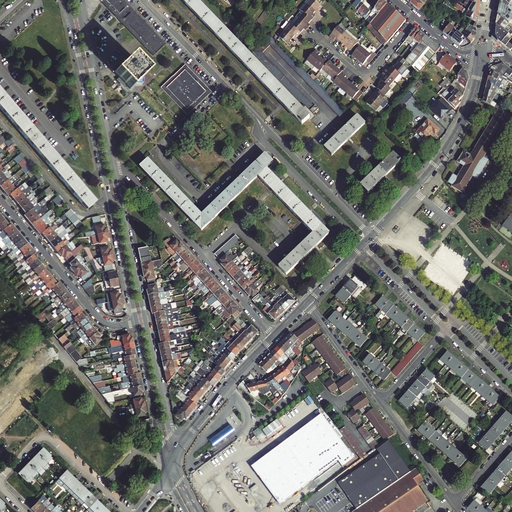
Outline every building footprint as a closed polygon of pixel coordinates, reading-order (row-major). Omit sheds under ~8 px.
[(118,13),(105,0),(101,0),(100,1),(107,9),(108,9),(124,26),(125,27),(137,40),(138,41),(153,56),(156,53),(123,19),(133,10),(127,4),(118,13)] [(105,0),(118,13),(127,4),(122,0),(105,0)] [(310,118),(196,0),(181,0),(302,125),(308,119),(310,118)] [(314,0),(311,0),(307,5),(314,12),(318,8),(320,10),(322,7),(314,0)] [(357,0),(356,2),(352,6),(355,9),(361,3),(364,5),(366,2),(367,0),(357,0)] [(413,0),(410,5),(419,12),(426,5),(429,0),(413,0)] [(482,1),(480,0),(469,0),(469,1),(470,2),(481,9),(482,1)] [(511,0),(501,0),(500,3),(511,12),(511,0)] [(374,10),(370,15),(373,18),(376,16),(377,17),(387,5),(382,1),(374,10)] [(366,2),(364,5),(358,12),(361,15),(363,13),(366,15),(363,18),(366,20),(370,15),(374,10),(366,2)] [(456,5),(479,19),(481,9),(470,2),(467,8),(464,6),(462,5),(458,2),(456,5)] [(511,12),(500,3),(498,16),(509,25),(511,20),(511,12)] [(307,5),(301,11),(303,13),(311,20),(314,16),(312,14),(314,12),(307,5)] [(377,17),(370,25),(387,43),(406,21),(387,5),(377,17)] [(471,21),(473,22),(478,26),(479,19),(456,5),(455,8),(463,13),(468,16),(466,18),(471,21)] [(156,53),(165,44),(133,10),(123,19),(156,53)] [(303,13),(298,20),(308,28),(310,26),(308,24),(311,20),(303,13)] [(511,27),(509,25),(498,16),(496,24),(511,37),(511,36),(511,35),(511,34),(511,27)] [(308,28),(298,20),(295,18),(291,23),(290,24),(292,26),(300,33),(303,29),(305,31),(308,28)] [(469,29),(477,34),(478,26),(473,22),(469,29)] [(290,24),(285,31),(292,37),(294,35),(296,37),(300,33),(292,26),(290,24)] [(505,46),(511,38),(511,37),(496,24),(495,34),(497,40),(505,46)] [(336,39),(338,41),(345,33),(347,30),(341,25),(330,37),(334,41),(336,39)] [(370,25),(368,28),(385,46),(387,43),(370,25)] [(449,38),(455,31),(456,30),(451,25),(444,34),(449,38)] [(466,32),(464,30),(459,26),(458,28),(462,31),(459,34),(467,41),(472,45),(476,40),(466,32)] [(477,34),(469,29),(466,32),(476,40),(477,34)] [(345,33),(338,41),(342,44),(340,47),(343,49),(351,38),(354,36),(347,30),(345,33)] [(417,30),(407,41),(412,45),(421,34),(417,30)] [(279,38),(289,46),(291,43),(289,41),(292,37),(285,31),(279,37),(279,38)] [(455,31),(449,38),(461,48),(467,41),(459,34),(455,31)] [(421,34),(412,45),(414,47),(414,48),(411,52),(413,54),(426,38),(421,34)] [(310,111),(315,107),(263,52),(270,45),(341,118),(346,113),(320,86),(315,82),(314,80),(270,36),(258,48),(253,52),(305,107),(306,107),(310,111)] [(351,52),(356,46),(358,44),(360,41),(354,36),(351,38),(343,49),(345,51),(347,49),(351,52)] [(426,38),(413,54),(406,61),(420,75),(441,50),(426,38)] [(363,44),(360,47),(359,49),(356,46),(351,52),(354,55),(352,57),(358,61),(366,51),(368,49),(363,44)] [(368,49),(366,51),(358,61),(363,66),(367,61),(370,64),(370,63),(377,56),(373,53),(368,49)] [(314,67),(321,59),(319,57),(321,55),(317,52),(308,61),(314,67)] [(114,72),(130,88),(135,83),(143,83),(143,76),(147,72),(131,55),(114,72)] [(446,70),(452,75),(454,73),(459,77),(465,70),(447,56),(437,69),(443,74),(446,70)] [(321,59),(314,67),(319,71),(320,71),(321,72),(329,63),(325,59),(323,61),(321,59)] [(314,67),(308,61),(306,64),(312,70),(314,67)] [(327,78),(329,76),(337,66),(335,64),(333,66),(329,63),(321,72),(320,73),(326,79),(327,78)] [(490,71),(511,82),(511,70),(503,63),(490,68),(490,71)] [(393,69),(404,78),(410,71),(402,64),(398,68),(396,66),(393,69)] [(185,65),(182,68),(164,85),(161,88),(164,91),(184,112),(188,115),(211,92),(185,65)] [(337,66),(329,76),(327,78),(334,83),(335,81),(342,74),(338,71),(340,68),(337,66)] [(404,78),(393,69),(390,73),(388,71),(386,73),(396,82),(398,84),(404,78)] [(454,88),(464,98),(470,81),(470,79),(469,74),(465,70),(459,77),(458,80),(453,87),(454,88)] [(511,85),(511,82),(490,71),(488,76),(497,81),(500,83),(502,84),(503,81),(508,84),(511,85)] [(396,82),(386,73),(383,76),(386,78),(382,82),(391,89),(396,82)] [(342,74),(335,81),(334,83),(340,89),(347,81),(344,79),(346,77),(342,74)] [(487,82),(495,86),(497,81),(488,76),(487,82)] [(445,89),(446,88),(447,87),(451,83),(447,78),(445,80),(447,82),(443,86),(445,89)] [(347,81),(340,89),(347,94),(355,85),(352,82),(350,84),(347,81)] [(391,89),(382,82),(380,84),(382,86),(379,90),(387,97),(393,91),(391,89)] [(496,94),(500,96),(503,91),(498,88),(495,86),(487,82),(486,89),(496,94)] [(347,94),(354,101),(360,93),(356,89),(358,87),(355,85),(347,94)] [(447,87),(446,88),(460,103),(464,98),(454,88),(451,91),(447,87)] [(460,103),(446,88),(445,89),(444,90),(447,94),(444,97),(457,110),(462,105),(460,103)] [(347,94),(340,89),(338,92),(344,97),(347,94)] [(492,101),(496,94),(486,89),(482,102),(495,108),(497,104),(492,101)] [(387,97),(379,90),(377,93),(378,94),(373,99),(382,107),(387,102),(385,100),(387,97)] [(95,202),(0,91),(0,108),(87,209),(95,202)] [(406,103),(414,96),(409,91),(402,98),(406,103)] [(360,93),(354,101),(357,103),(363,95),(360,93)] [(382,107),(373,99),(369,105),(378,113),(378,112),(381,115),(385,110),(382,107)] [(442,120),(448,114),(449,115),(454,110),(443,99),(432,110),(442,120)] [(319,109),(316,106),(315,107),(310,111),(314,114),(319,109)] [(471,155),(464,151),(457,162),(464,166),(457,177),(453,175),(448,182),(453,185),(452,186),(462,193),(473,176),(477,179),(489,160),(484,157),(509,116),(506,114),(498,110),(471,155)] [(366,124),(358,116),(325,148),(332,156),(366,124)] [(437,136),(441,132),(429,122),(426,126),(418,135),(421,138),(422,137),(427,142),(434,134),(437,136)] [(10,153),(15,149),(10,144),(6,148),(10,153)] [(18,163),(23,159),(19,154),(13,158),(17,164),(18,163)] [(210,224),(258,177),(266,170),(274,162),(266,154),(203,215),(202,215),(210,224)] [(402,162),(395,154),(361,186),(369,194),(402,162)] [(7,156),(1,160),(0,161),(0,168),(5,165),(3,162),(9,158),(7,156)] [(18,163),(22,168),(27,164),(23,159),(18,163)] [(141,167),(202,231),(210,224),(202,215),(149,160),(141,167)] [(26,173),(31,169),(27,164),(22,168),(21,169),(25,174),(26,173)] [(0,177),(7,171),(9,170),(5,165),(0,168),(0,177)] [(30,178),(35,173),(31,169),(26,173),(30,178)] [(259,178),(313,234),(315,235),(322,242),(330,235),(267,171),(266,170),(258,177),(259,178)] [(6,178),(10,174),(7,171),(0,177),(0,185),(8,180),(6,178)] [(11,176),(8,180),(0,185),(0,186),(4,191),(18,179),(14,175),(11,176)] [(41,176),(36,181),(40,185),(45,181),(41,176)] [(9,194),(16,189),(14,187),(18,183),(17,182),(21,180),(19,178),(18,179),(4,191),(8,196),(9,194)] [(20,190),(23,187),(21,185),(16,189),(9,194),(13,199),(22,192),(20,190)] [(44,190),(48,195),(54,191),(50,186),(44,190)] [(17,204),(29,194),(25,189),(22,192),(13,199),(17,204)] [(22,209),(34,199),(35,198),(31,192),(29,194),(17,204),(22,209)] [(53,200),(58,204),(63,200),(59,195),(53,200)] [(35,201),(34,199),(22,209),(25,213),(36,205),(37,204),(35,201)] [(28,220),(40,210),(36,205),(25,213),(24,215),(28,220)] [(32,225),(44,215),(42,213),(48,208),(46,205),(40,210),(28,220),(32,225)] [(36,230),(48,220),(47,218),(48,216),(58,207),(56,205),(44,215),(32,225),(36,230)] [(70,210),(65,214),(69,219),(74,215),(70,210)] [(511,214),(502,228),(511,235),(511,214)] [(54,215),(48,220),(36,230),(40,234),(42,233),(52,225),(50,222),(56,218),(54,215)] [(78,220),(74,215),(69,219),(73,224),(78,220)] [(93,236),(95,236),(107,233),(106,228),(104,229),(103,222),(101,223),(100,216),(87,219),(88,222),(92,222),(93,226),(95,225),(96,231),(92,232),(93,236)] [(0,232),(3,230),(9,225),(5,220),(0,224),(0,232)] [(82,225),(78,220),(73,224),(78,229),(82,225)] [(11,223),(9,225),(3,230),(4,232),(0,235),(3,238),(7,235),(15,228),(11,223)] [(54,223),(52,225),(42,233),(46,238),(58,228),(54,223)] [(50,243),(62,233),(60,230),(66,226),(64,223),(58,228),(46,238),(50,243)] [(19,233),(15,228),(7,235),(8,237),(5,240),(7,243),(11,240),(19,233)] [(23,238),(19,233),(11,240),(13,242),(9,245),(10,246),(11,248),(15,245),(23,238)] [(66,238),(62,233),(50,243),(54,248),(66,238)] [(109,239),(107,233),(95,236),(96,239),(97,242),(98,242),(99,246),(108,245),(106,239),(109,239)] [(216,255),(220,260),(241,240),(236,235),(216,255)] [(322,242),(315,235),(280,268),(288,276),(322,242)] [(19,250),(27,243),(23,238),(15,245),(17,247),(13,250),(15,253),(19,250)] [(70,242),(66,238),(54,248),(58,252),(66,245),(70,242)] [(174,257),(177,254),(185,247),(181,243),(180,244),(177,242),(174,245),(170,239),(164,243),(169,249),(168,250),(174,257)] [(23,254),(31,248),(27,243),(19,250),(21,251),(17,254),(18,255),(19,257),(23,254)] [(65,258),(67,261),(77,254),(74,251),(75,250),(70,244),(67,246),(66,245),(58,252),(61,256),(63,255),(65,257),(65,258)] [(101,258),(112,255),(111,250),(109,250),(108,247),(100,249),(102,256),(100,257),(101,258)] [(139,249),(142,264),(152,262),(149,247),(139,249)] [(175,259),(178,262),(189,252),(185,247),(177,254),(179,256),(175,259)] [(35,253),(31,248),(23,254),(25,256),(21,259),(22,260),(24,262),(25,261),(33,254),(35,253)] [(225,269),(230,274),(241,264),(243,262),(246,259),(253,253),(248,248),(239,257),(225,269)] [(7,259),(15,253),(13,250),(5,257),(7,259)] [(189,252),(178,262),(176,263),(172,267),(176,272),(182,267),(193,256),(189,252)] [(29,266),(38,259),(33,254),(25,261),(27,263),(24,266),(26,269),(29,266)] [(73,272),(84,263),(77,254),(67,261),(72,266),(70,268),(73,272)] [(112,255),(101,258),(96,259),(97,260),(99,260),(100,264),(101,264),(102,266),(104,265),(105,269),(113,268),(111,261),(114,260),(112,255)] [(224,264),(222,266),(225,269),(239,257),(237,255),(233,258),(231,257),(230,258),(228,256),(222,261),(224,264)] [(193,256),(182,267),(184,269),(179,274),(181,276),(186,271),(198,261),(193,256)] [(33,271),(42,264),(38,259),(29,266),(31,268),(27,270),(28,271),(30,273),(33,271)] [(142,264),(144,273),(154,271),(160,270),(162,268),(161,260),(152,262),(142,264)] [(198,261),(186,271),(188,274),(183,279),(185,281),(194,273),(202,266),(198,261)] [(83,281),(92,274),(84,263),(73,272),(76,276),(78,274),(83,281)] [(241,272),(234,279),(238,284),(246,277),(244,275),(247,271),(252,266),(250,263),(241,272)] [(46,269),(42,264),(33,271),(35,273),(32,276),(34,278),(46,269)] [(241,264),(230,274),(234,279),(241,272),(239,270),(243,267),(241,264)] [(202,266),(194,273),(196,275),(192,278),(193,279),(187,284),(189,286),(194,281),(206,271),(202,266)] [(238,284),(242,288),(250,281),(248,279),(252,276),(251,276),(257,271),(255,268),(249,274),(246,277),(238,284)] [(41,281),(50,274),(46,269),(34,278),(38,283),(41,281)] [(107,273),(107,275),(108,279),(106,280),(106,281),(118,278),(116,271),(107,273)] [(149,285),(158,283),(157,279),(156,279),(154,271),(144,273),(145,278),(148,278),(149,285)] [(191,288),(193,290),(202,282),(210,275),(206,271),(194,281),(197,284),(191,288)] [(253,278),(250,281),(242,288),(247,293),(258,283),(256,281),(258,279),(258,278),(261,275),(259,273),(253,278)] [(42,288),(54,278),(50,274),(41,281),(43,282),(39,285),(42,288)] [(195,293),(197,295),(203,290),(214,280),(210,275),(202,282),(204,284),(200,287),(201,288),(195,293)] [(47,291),(51,288),(57,283),(54,278),(42,288),(44,290),(46,293),(47,291)] [(110,287),(110,288),(119,286),(118,278),(106,281),(105,281),(106,288),(110,287)] [(93,285),(94,285),(91,279),(83,286),(85,289),(93,285)] [(202,300),(207,295),(219,284),(214,280),(203,290),(205,293),(200,297),(202,300)] [(344,289),(351,295),(358,286),(351,280),(344,289)] [(52,296),(63,287),(59,282),(57,283),(51,288),(53,291),(49,293),(52,296)] [(258,283),(247,293),(250,297),(252,295),(254,298),(260,293),(258,290),(261,287),(258,283)] [(219,284),(207,295),(209,297),(204,302),(206,304),(211,300),(223,289),(219,284)] [(90,295),(95,293),(93,285),(85,289),(90,295)] [(148,291),(149,296),(162,293),(161,292),(159,293),(158,285),(150,287),(151,290),(148,291)] [(67,291),(63,287),(52,296),(56,301),(67,291)] [(214,306),(216,304),(227,294),(223,289),(211,300),(214,302),(208,307),(210,309),(214,306)] [(282,289),(278,295),(280,297),(281,298),(291,307),(296,302),(289,295),(282,289)] [(351,295),(344,289),(336,297),(344,303),(351,295)] [(50,305),(54,310),(60,306),(63,303),(71,296),(67,291),(56,301),(53,303),(50,305)] [(111,301),(111,302),(122,299),(121,294),(119,295),(118,291),(110,293),(112,301),(111,301)] [(149,296),(150,302),(160,300),(160,298),(165,297),(165,296),(164,293),(162,293),(149,296)] [(227,294),(216,304),(218,307),(216,308),(212,312),(214,314),(217,312),(231,299),(227,294)] [(275,301),(279,304),(286,312),(291,307),(281,298),(279,300),(277,299),(272,294),(270,296),(275,301)] [(282,316),(271,305),(270,304),(265,300),(260,295),(256,299),(259,302),(261,300),(270,309),(267,313),(277,322),(282,316)] [(67,308),(75,301),(71,296),(63,303),(64,305),(61,308),(62,309),(60,311),(61,313),(67,308)] [(382,310),(388,302),(382,298),(376,305),(382,310)] [(122,299),(111,302),(111,303),(113,303),(115,314),(123,312),(122,309),(124,309),(122,299)] [(152,308),(162,306),(161,304),(166,303),(166,302),(165,299),(160,300),(150,302),(152,308)] [(231,299),(217,312),(221,317),(224,314),(236,303),(231,299)] [(65,313),(66,313),(68,316),(80,306),(75,301),(67,308),(69,310),(65,313)] [(393,307),(388,302),(382,310),(379,312),(384,317),(387,314),(393,307)] [(233,316),(236,319),(242,314),(237,309),(239,307),(236,303),(224,314),(229,320),(233,316)] [(277,306),(274,303),(271,305),(282,316),(286,312),(279,304),(277,306)] [(167,305),(162,306),(152,308),(153,315),(156,314),(168,311),(167,308),(167,305)] [(83,311),(80,306),(68,316),(69,318),(72,321),(81,312),(83,311)] [(393,307),(387,314),(392,318),(398,311),(393,307)] [(168,311),(156,314),(157,320),(172,317),(172,314),(179,312),(178,309),(168,311)] [(403,316),(398,311),(392,318),(397,323),(403,316)] [(47,316),(43,312),(36,317),(38,320),(43,320),(46,317),(47,316)] [(73,327),(85,317),(81,312),(72,321),(69,322),(72,325),(65,330),(67,332),(73,327)] [(242,314),(236,319),(235,320),(238,323),(246,315),(244,312),(242,314)] [(335,324),(341,317),(335,312),(329,319),(335,324)] [(50,322),(54,318),(50,313),(49,314),(47,316),(46,317),(50,322)] [(172,317),(157,320),(159,326),(174,323),(173,320),(180,318),(180,316),(172,317)] [(397,323),(402,328),(408,320),(403,316),(397,323)] [(77,332),(90,322),(85,317),(73,327),(75,330),(77,332)] [(340,328),(346,321),(341,317),(335,324),(340,328)] [(72,321),(69,318),(63,323),(64,324),(60,327),(62,328),(69,322),(72,321)] [(320,329),(314,320),(310,323),(309,322),(305,325),(306,326),(298,332),(297,331),(293,334),(297,339),(300,341),(302,343),(302,342),(320,329)] [(340,328),(345,333),(352,325),(347,320),(346,321),(340,328)] [(414,325),(408,320),(402,328),(400,330),(405,335),(407,332),(414,325)] [(159,326),(160,332),(170,330),(170,328),(175,327),(174,326),(181,325),(181,324),(181,321),(174,323),(159,326)] [(81,337),(94,327),(90,322),(77,332),(81,337)] [(246,323),(242,327),(244,329),(247,332),(255,339),(260,334),(253,327),(251,328),(246,323)] [(350,337),(356,330),(357,329),(352,325),(345,333),(350,337)] [(419,329),(414,325),(407,332),(413,336),(419,329)] [(85,342),(87,340),(97,332),(94,327),(81,337),(85,342)] [(160,332),(161,339),(179,335),(178,332),(181,331),(186,330),(186,327),(175,329),(170,330),(160,332)] [(418,341),(424,334),(419,329),(413,336),(418,341)] [(68,340),(77,332),(75,330),(66,338),(67,340),(68,340)] [(250,344),(239,333),(237,336),(231,330),(229,332),(238,341),(246,348),(250,344)] [(356,330),(350,337),(355,342),(361,335),(356,330)] [(241,331),(239,333),(250,344),(255,339),(247,332),(245,334),(242,331),(241,331)] [(97,332),(87,340),(93,347),(101,340),(99,338),(101,336),(97,332)] [(299,347),(297,344),(294,342),(297,339),(293,334),(291,332),(283,340),(293,350),(293,351),(294,349),(297,347),(298,348),(299,347)] [(161,339),(163,344),(180,341),(179,338),(184,337),(184,334),(182,334),(179,335),(161,339)] [(123,345),(134,342),(133,338),(130,338),(130,335),(122,336),(123,343),(122,343),(122,345),(123,345)] [(361,335),(355,342),(360,347),(366,340),(361,335)] [(68,340),(67,340),(62,344),(66,349),(72,344),(80,338),(78,336),(70,342),(68,340)] [(337,376),(345,370),(342,366),(344,365),(340,360),(338,361),(332,352),(334,352),(330,347),(329,347),(323,340),(324,339),(322,336),(313,343),(337,376)] [(246,348),(238,341),(236,343),(233,339),(231,342),(242,353),(246,348)] [(161,351),(177,348),(176,345),(183,344),(183,343),(185,342),(185,340),(180,341),(163,344),(160,345),(161,351)] [(219,342),(225,347),(228,349),(237,357),(242,353),(231,342),(228,345),(222,340),(219,342)] [(293,350),(283,340),(277,346),(284,353),(289,357),(290,359),(291,359),(292,358),(293,356),(292,355),(290,353),(293,350)] [(124,351),(135,349),(134,342),(123,345),(124,347),(119,348),(120,352),(124,351)] [(70,354),(76,349),(72,344),(66,349),(70,354)] [(217,357),(221,360),(229,367),(233,362),(221,352),(220,351),(219,350),(218,353),(213,349),(209,345),(207,348),(217,357)] [(161,351),(163,357),(178,354),(177,351),(185,350),(184,346),(177,348),(161,351)] [(277,346),(273,350),(283,359),(285,361),(288,358),(283,354),(284,353),(277,346)] [(225,347),(221,352),(233,362),(237,357),(228,349),(225,347)] [(81,359),(83,357),(76,349),(70,354),(77,362),(81,359)] [(124,358),(134,356),(137,355),(135,349),(124,351),(125,353),(120,354),(121,358),(124,358)] [(283,359),(273,350),(271,352),(280,362),(282,363),(283,364),(284,362),(283,361),(282,361),(283,359)] [(267,356),(276,366),(280,362),(271,352),(267,356)] [(441,359),(447,364),(453,357),(447,352),(441,359)] [(178,354),(163,357),(164,364),(176,361),(179,360),(178,354)] [(369,366),(375,359),(369,355),(363,362),(369,366)] [(121,364),(136,361),(134,356),(124,358),(124,361),(120,361),(121,364)] [(273,369),(276,366),(267,356),(263,361),(272,370),(273,369)] [(453,357),(447,364),(452,369),(458,362),(453,357)] [(81,359),(77,362),(80,366),(89,364),(87,358),(81,359)] [(299,364),(292,358),(291,359),(296,364),(298,366),(299,367),(299,364)] [(220,362),(216,359),(214,361),(216,363),(226,371),(229,367),(221,360),(220,362)] [(290,371),(295,365),(296,364),(291,359),(290,359),(284,366),(290,371)] [(374,371),(380,364),(375,359),(369,366),(374,371)] [(122,371),(137,368),(136,361),(121,364),(118,365),(120,371),(122,371)] [(164,364),(167,377),(177,374),(178,373),(182,369),(178,369),(176,361),(164,364)] [(196,364),(207,373),(219,383),(223,378),(209,366),(207,369),(205,367),(198,361),(196,364)] [(207,365),(209,366),(223,378),(227,373),(226,371),(216,363),(213,366),(207,361),(205,363),(207,365)] [(258,365),(266,372),(267,371),(268,372),(270,370),(271,370),(272,370),(263,361),(258,365)] [(452,369),(457,373),(463,366),(458,362),(452,369)] [(280,369),(288,378),(293,374),(290,371),(284,366),(283,364),(282,363),(279,365),(282,367),(280,369)] [(323,373),(316,364),(304,373),(310,382),(313,381),(312,380),(320,374),(321,375),(323,373)] [(385,368),(380,364),(374,371),(379,375),(385,368)] [(463,366),(457,373),(462,378),(468,371),(463,366)] [(130,375),(138,374),(137,368),(122,371),(122,372),(119,373),(120,377),(126,376),(130,375)] [(384,380),(390,373),(385,368),(379,375),(384,380)] [(88,377),(97,376),(96,369),(84,371),(88,377)] [(292,383),(288,378),(280,369),(276,372),(289,388),(292,383)] [(197,373),(201,376),(213,387),(215,388),(219,383),(207,373),(205,376),(199,371),(197,373)] [(423,376),(429,382),(434,377),(427,371),(423,376)] [(468,371),(462,378),(467,382),(473,375),(468,371)] [(276,372),(272,375),(274,378),(286,393),(289,388),(276,372)] [(141,373),(138,374),(130,375),(131,378),(126,379),(127,382),(142,379),(141,373)] [(177,374),(167,377),(169,384),(170,383),(174,378),(177,374)] [(101,375),(88,377),(93,383),(94,383),(102,381),(101,375)] [(272,375),(267,379),(277,391),(282,397),(286,393),(274,378),(272,375)] [(467,382),(473,387),(479,380),(473,375),(467,382)] [(197,381),(201,384),(209,391),(213,387),(201,376),(197,381)] [(331,380),(325,385),(331,393),(336,390),(336,391),(338,389),(342,394),(346,391),(347,392),(352,389),(351,388),(356,384),(350,376),(336,386),(331,380)] [(429,382),(423,376),(418,381),(427,389),(432,384),(429,382)] [(143,386),(142,379),(127,382),(128,386),(128,389),(131,388),(143,386)] [(193,386),(197,389),(205,396),(209,391),(201,384),(199,386),(195,383),(195,384),(189,379),(187,381),(193,386)] [(265,380),(263,381),(264,386),(267,385),(269,390),(271,393),(277,391),(267,379),(265,380)] [(473,387),(478,391),(484,384),(479,380),(473,387)] [(257,382),(259,390),(260,392),(264,395),(274,404),(276,401),(266,392),(266,391),(269,390),(267,385),(264,386),(263,381),(257,382)] [(427,389),(418,381),(413,386),(423,394),(427,389)] [(251,392),(249,394),(253,397),(259,390),(257,382),(245,385),(251,392)] [(484,384),(478,391),(483,395),(489,388),(484,384)] [(112,392),(111,386),(106,387),(99,388),(103,394),(112,392)] [(144,391),(143,386),(131,388),(132,393),(135,393),(135,396),(143,395),(142,391),(144,391)] [(423,394),(413,386),(409,392),(416,398),(419,401),(424,395),(423,394)] [(189,387),(187,389),(201,401),(205,396),(197,389),(195,391),(191,388),(189,387)] [(201,401),(187,389),(185,392),(181,388),(179,391),(191,400),(197,405),(201,401)] [(489,388),(483,395),(488,400),(494,393),(489,388)] [(478,413),(454,390),(450,395),(473,417),(478,413)] [(112,392),(103,394),(110,403),(116,402),(113,392),(112,392)] [(409,392),(404,397),(411,403),(416,398),(409,392)] [(494,393),(488,400),(493,405),(499,398),(494,393)] [(356,413),(370,403),(364,395),(359,398),(359,397),(354,401),(355,402),(350,405),(354,410),(352,411),(353,412),(348,416),(354,423),(361,418),(356,413)] [(411,403),(404,397),(400,402),(407,408),(411,403)] [(311,398),(243,454),(280,504),(286,511),(289,511),(343,465),(350,460),(357,456),(311,398)] [(127,411),(146,407),(145,402),(143,402),(142,399),(134,400),(135,404),(131,405),(131,406),(126,407),(127,411)] [(174,399),(172,401),(177,405),(180,407),(192,417),(195,412),(187,405),(185,408),(174,399)] [(197,405),(191,400),(190,402),(186,399),(183,402),(187,405),(195,412),(199,407),(197,405)] [(436,406),(430,401),(425,406),(430,410),(436,406)] [(147,412),(146,407),(127,411),(127,414),(133,413),(133,416),(138,415),(138,417),(146,416),(145,412),(147,412)] [(186,420),(188,421),(192,417),(180,407),(177,411),(180,415),(178,417),(185,422),(186,420)] [(374,409),(366,414),(385,441),(388,439),(393,435),(390,431),(392,430),(388,425),(387,426),(381,418),(382,417),(378,412),(377,413),(374,409)] [(448,417),(463,432),(467,427),(452,412),(448,417)] [(511,420),(511,417),(506,413),(502,418),(509,424),(511,420)] [(509,424),(502,418),(497,423),(504,429),(509,424)] [(424,434),(430,428),(425,423),(419,430),(424,434)] [(504,429),(497,423),(493,428),(500,434),(504,429)] [(345,426),(340,430),(361,459),(367,455),(345,426)] [(379,446),(364,426),(359,430),(374,450),(376,448),(379,446)] [(220,434),(225,440),(234,433),(230,427),(220,434)] [(258,438),(265,434),(261,427),(254,431),(258,438)] [(435,432),(430,428),(424,434),(429,439),(435,432)] [(500,434),(493,428),(488,433),(495,439),(500,434)] [(440,437),(435,432),(429,439),(434,444),(440,437)] [(495,439),(488,433),(484,439),(491,444),(495,439)] [(223,442),(218,436),(209,443),(214,449),(223,442)] [(446,441),(440,437),(434,444),(440,448),(446,441)] [(338,483),(356,509),(411,473),(388,439),(385,441),(379,446),(376,448),(380,454),(338,483)] [(491,444),(484,439),(479,444),(486,450),(491,444)] [(451,446),(446,441),(440,448),(445,453),(451,446)] [(450,457),(456,450),(451,446),(445,453),(450,457)] [(46,461),(51,456),(44,449),(39,454),(46,461)] [(461,455),(456,450),(450,457),(455,462),(461,455)] [(46,461),(39,454),(34,459),(41,466),(44,468),(49,464),(46,461)] [(466,459),(461,455),(455,462),(460,466),(466,459)] [(41,466),(34,459),(29,464),(36,471),(41,466)] [(503,464),(510,470),(511,467),(511,463),(507,459),(503,464)] [(31,476),(36,471),(29,464),(24,469),(31,476)] [(505,475),(510,470),(503,464),(498,469),(505,475)] [(31,476),(24,469),(19,474),(26,481),(31,476)] [(494,474),(501,480),(505,475),(498,469),(494,474)] [(356,509),(352,511),(411,511),(427,502),(416,486),(423,481),(416,470),(411,473),(356,509)] [(62,477),(61,478),(57,481),(57,482),(63,487),(66,483),(73,476),(67,471),(62,477)] [(496,486),(501,480),(494,474),(489,480),(496,486)] [(73,476),(66,483),(71,488),(78,482),(73,476)] [(489,480),(482,488),(489,494),(496,486),(489,480)] [(78,482),(71,488),(76,493),(82,486),(78,482)] [(82,486),(76,493),(81,497),(87,491),(82,486)] [(87,491),(81,497),(79,500),(84,505),(86,502),(92,496),(87,491)] [(49,499),(48,498),(45,495),(41,498),(42,498),(38,503),(35,499),(29,506),(35,511),(36,511),(48,500),(49,499)] [(92,496),(86,502),(84,505),(89,510),(91,507),(97,501),(92,496)] [(43,511),(52,504),(48,500),(36,511),(43,511)] [(53,503),(52,504),(43,511),(51,511),(56,508),(59,504),(57,502),(55,500),(53,503)] [(91,507),(96,511),(102,505),(97,501),(91,507)] [(474,501),(469,508),(472,511),(474,511),(480,506),(474,501)]
